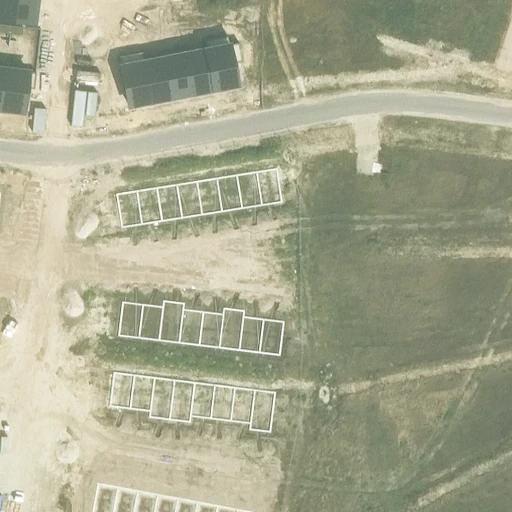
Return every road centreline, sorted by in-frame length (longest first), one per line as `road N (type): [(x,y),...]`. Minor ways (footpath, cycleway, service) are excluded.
road 1 (residential): [(71,156),(379,103),(511,116)]
road 2 (residential): [(71,156),(17,393)]
road 3 (residential): [(69,0),(54,154)]
road 4 (residential): [(17,393),(1,511)]
